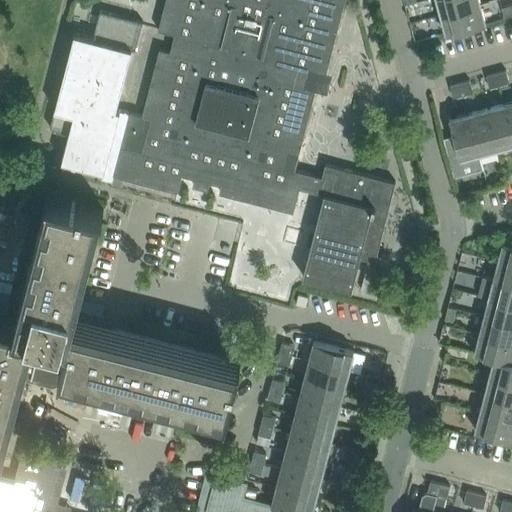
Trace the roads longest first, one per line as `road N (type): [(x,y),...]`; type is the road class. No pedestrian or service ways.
road 1 (residential): [(422,350),(277,312),(245,435)]
road 2 (residential): [(411,81),(450,227)]
road 3 (residential): [(450,227),(422,350)]
